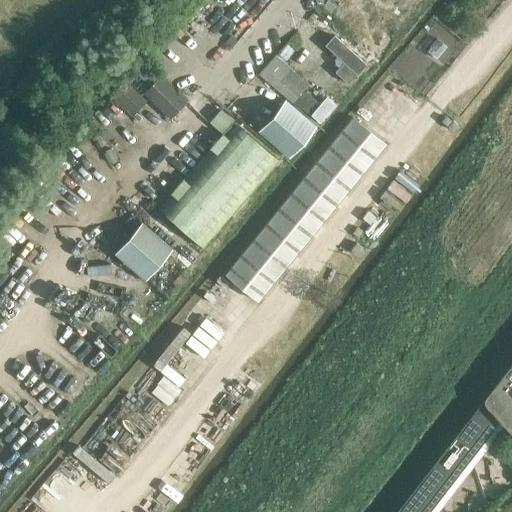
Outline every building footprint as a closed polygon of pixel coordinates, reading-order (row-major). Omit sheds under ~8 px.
[(390,3),(386,0),(372,0),(371,2),(383,12),(390,3)] [(405,0),(386,0),(390,3),(398,10),(405,0)] [(368,52),(383,35),(367,21),(352,39),(368,52)] [(366,64),(334,34),(325,44),(344,62),(356,73),(357,74),(366,64)] [(309,83),(275,54),(259,73),(293,103),(304,90),(309,83)] [(356,73),(344,62),(335,71),(347,82),(356,73)] [(188,100),(161,74),(143,93),(160,110),(158,112),(167,121),(169,119),(170,119),(188,100)] [(147,100),(125,80),(110,96),(132,116),(147,100)] [(328,110),(304,90),(293,103),(317,123),(328,110)] [(145,132),(108,98),(90,118),(127,152),(145,132)] [(290,158),(316,127),(285,100),(258,131),(290,158)] [(237,122),(221,108),(209,122),(225,136),(236,123),(237,122)] [(257,300),(385,143),(353,117),(225,274),(257,300)] [(203,248),(280,161),(236,123),(225,136),(160,211),(203,248)] [(147,282),(174,251),(143,224),(116,255),(147,282)] [(511,511),(511,365),(397,511),(511,511)]
